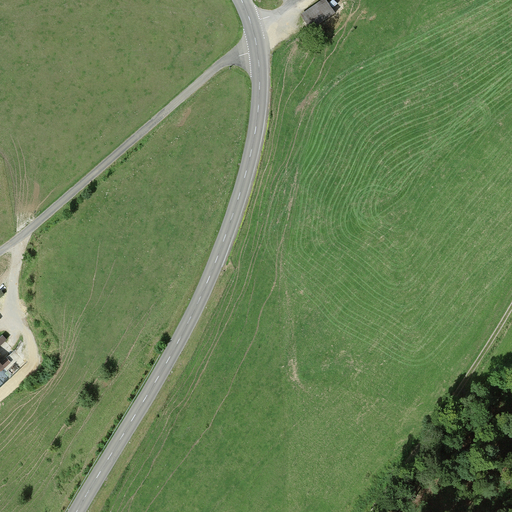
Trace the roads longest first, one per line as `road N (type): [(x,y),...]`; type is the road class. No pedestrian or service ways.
road 1 (tertiary): [(241,0),(259,81),(238,195),(180,336),(76,511)]
road 2 (track): [(0,252),(204,76),(257,51)]
road 3 (track): [(511,307),(371,511)]
road 4 (track): [(0,394),(33,363),(11,293),(13,243)]
